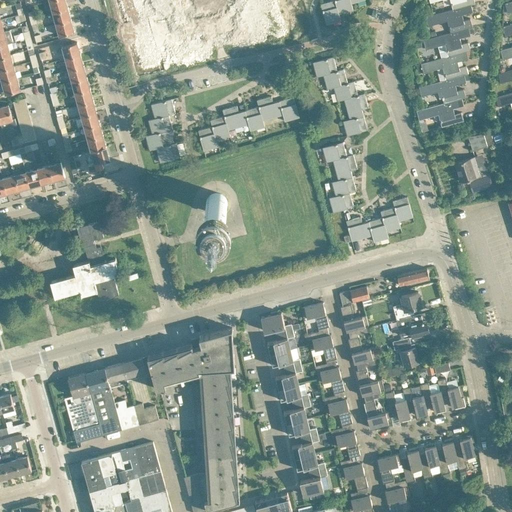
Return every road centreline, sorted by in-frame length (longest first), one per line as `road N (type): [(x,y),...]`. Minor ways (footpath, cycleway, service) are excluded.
road 1 (residential): [(443,247),(389,78),(386,27)]
road 2 (residential): [(246,301),(287,470),(259,477)]
road 3 (residential): [(180,511),(154,430),(51,456)]
road 4 (residential): [(281,51),(153,84),(118,111)]
road 5 (residential): [(365,441),(323,280)]
road 6 (residential): [(25,362),(175,320)]
road 7 (residential): [(175,320),(137,178)]
road 8 (residential): [(0,215),(137,178)]
road 9 (residential): [(365,441),(487,414)]
road 10 (residential): [(323,280),(443,247)]
